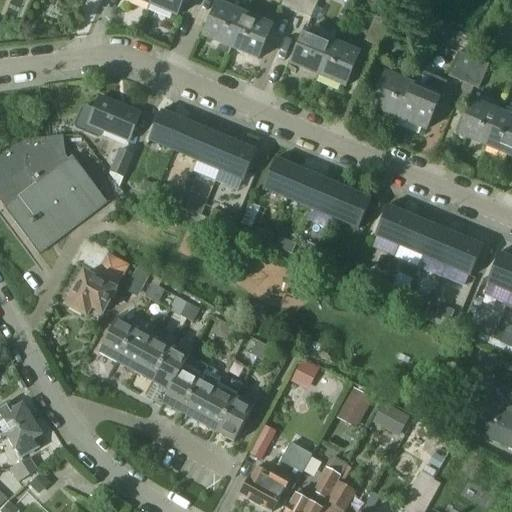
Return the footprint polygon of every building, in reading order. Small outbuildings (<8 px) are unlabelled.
[(177,18),(184,0),(152,0),(150,7),(177,18)] [(295,13),(300,0),(283,0),(281,7),(295,13)] [(310,20),(318,0),(300,0),(295,13),(310,20)] [(230,50),(244,16),(218,5),(204,39),(230,50)] [(258,61),(272,28),(244,16),(230,50),(258,61)] [(380,49),(390,25),(375,19),(365,43),(372,46),(380,49)] [(395,55),(405,32),(390,25),(380,49),(387,52),(395,55)] [(437,30),(432,42),(442,46),(447,34),(437,30)] [(318,77),(332,44),(305,33),(291,66),(318,77)] [(345,89),(359,55),(332,44),(318,77),(345,89)] [(464,84),(474,60),(459,54),(449,78),(456,81),(464,84)] [(479,90),(489,67),(474,60),(464,84),(470,87),(479,90)] [(399,120),(413,87),(386,76),(372,109),(399,120)] [(426,132),(444,90),(427,83),(424,92),(413,87),(399,120),(426,132)] [(129,144),(141,116),(100,99),(95,111),(87,107),(83,109),(75,128),(77,131),(97,140),(101,138),(103,133),(129,144)] [(487,148),(501,115),(473,103),(459,136),(487,148)] [(161,111),(148,142),(149,143),(149,142),(173,152),(185,122),(166,114),(163,113),(162,112),(161,111)] [(511,159),(511,119),(501,115),(487,148),(511,159)] [(185,122),(173,152),(196,162),(208,132),(189,124),(186,123),(185,122)] [(208,132),(196,162),(219,171),(232,142),(212,134),(209,132),(208,132)] [(66,159),(63,139),(22,144),(22,145),(15,146),(8,150),(7,149),(0,154),(0,203),(5,210),(4,211),(39,258),(40,257),(40,256),(107,206),(72,160),(68,163),(66,159)] [(232,142),(219,171),(243,181),(242,182),(243,183),(256,151),(255,152),(235,144),(232,142)] [(119,189),(132,158),(120,152),(109,176),(119,189)] [(276,160),(262,191),(263,191),(264,190),(287,200),(300,171),(281,163),(277,161),(276,161),(276,160)] [(300,171),(287,200),(311,210),(323,180),(304,172),(300,171)] [(323,180),(311,210),(334,220),(346,190),(327,182),(323,181),(323,180)] [(154,199),(158,189),(143,183),(139,192),(154,199)] [(346,190),(334,220),(357,230),(358,231),(371,200),(370,199),(370,200),(350,192),(346,190)] [(177,208),(181,199),(166,193),(162,202),(177,208)] [(200,218),(204,209),(189,202),(185,211),(200,218)] [(387,206),(374,238),(375,238),(375,237),(399,247),(411,218),(392,210),(389,208),(388,208),(388,207),(387,206)] [(224,228),(228,219),(212,212),(208,221),(224,228)] [(411,218),(399,247),(422,257),(435,228),(415,219),(412,218),(411,218)] [(435,228),(422,257),(446,267),(458,237),(438,229),(435,228)] [(269,247),(273,238),(257,231),(253,240),(269,247)] [(458,237),(446,267),(469,277),(470,278),(483,247),(482,246),(481,247),(462,239),(458,237)] [(291,256),(295,247),(280,240),(276,249),(291,256)] [(320,268),(326,253),(308,245),(302,260),(320,268)] [(499,254),(486,285),(487,285),(487,284),(511,294),(511,290),(511,260),(504,257),(501,255),(500,255),(500,254),(499,254)] [(104,310),(124,271),(105,261),(94,281),(84,275),(81,280),(79,281),(77,284),(78,287),(66,309),(71,311),(72,314),(77,317),(80,316),(86,319),(93,305),(104,310)] [(380,294),(384,284),(369,278),(365,287),(380,294)] [(151,301),(157,289),(151,285),(145,298),(151,301)] [(403,303),(407,294),(392,287),(388,296),(403,303)] [(157,304),(164,292),(157,289),(151,301),(157,304)] [(415,297),(411,306),(427,313),(431,304),(415,297)] [(186,320),(193,308),(186,304),(180,317),(186,320)] [(450,323),(454,314),(439,307),(435,316),(450,323)] [(192,323),(199,311),(193,308),(186,320),(192,323)] [(117,365),(136,330),(117,320),(98,355),(117,365)] [(222,339),(228,327),(222,323),(215,336),(222,339)] [(490,348),(497,332),(481,325),(477,334),(490,340),(487,347),(490,348)] [(228,342),(234,330),(228,327),(222,339),(228,342)] [(134,374),(153,339),(136,330),(117,365),(134,374)] [(511,357),(511,338),(497,332),(490,348),(511,357)] [(152,383),(171,348),(153,339),(134,374),(152,383)] [(257,358),(264,346),(258,343),(251,355),(257,358)] [(264,361),(270,349),(264,346),(257,358),(264,361)] [(169,393),(182,370),(183,370),(189,358),(171,348),(152,383),(169,393)] [(181,415),(206,367),(189,358),(183,370),(182,370),(169,393),(162,405),(181,415)] [(302,362),(291,381),(309,391),(319,371),(302,362)] [(198,424),(224,377),(206,367),(181,415),(198,424)] [(217,434),(236,399),(242,387),(224,377),(198,424),(217,434)] [(511,451),(511,389),(495,382),(472,435),(511,451)] [(363,418),(373,400),(353,389),(343,408),(363,418)] [(236,399),(217,434),(235,443),(246,422),(251,425),(258,411),(253,409),(236,399)] [(375,417),(372,422),(398,437),(409,418),(393,410),(382,403),(375,417)] [(31,423),(22,408),(14,413),(9,405),(0,410),(0,427),(6,438),(31,423)] [(33,442),(40,437),(31,423),(6,438),(20,460),(37,450),(33,442)] [(263,430),(249,456),(254,458),(260,461),(274,436),(263,430)] [(444,436),(437,448),(449,454),(455,442),(444,436)] [(256,469),(240,498),(264,511),(273,511),(281,498),(288,501),(298,482),(299,483),(311,461),(313,458),(290,445),(277,470),(272,478),(256,469)] [(10,471),(19,484),(38,471),(29,458),(10,471)] [(321,511),(336,486),(347,467),(333,459),(318,486),(319,486),(311,500),(298,493),(287,511),(321,511)] [(41,474),(29,485),(39,495),(50,484),(41,474)] [(403,511),(414,511),(432,481),(420,475),(400,510),(403,511)] [(426,511),(440,488),(433,484),(434,482),(432,481),(414,511),(426,511)] [(340,511),(351,494),(336,486),(321,511),(340,511)]
